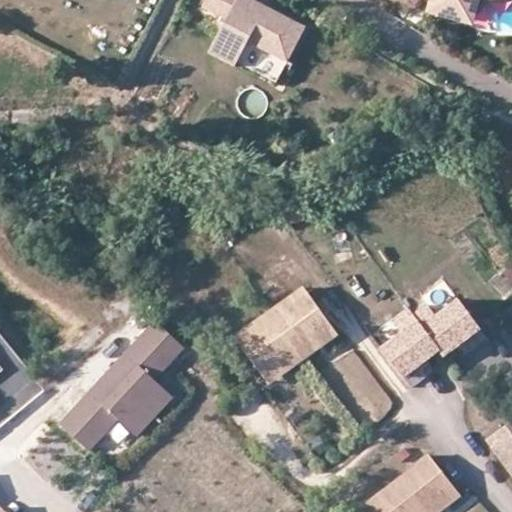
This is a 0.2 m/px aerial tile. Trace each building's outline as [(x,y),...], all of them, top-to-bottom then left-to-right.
[(249,41),(289,62),(307,27),(266,5),(264,9),(255,5),(257,1),(255,0),(206,0),(203,7),(215,12),(228,19),(221,33),(211,52),(236,66),(239,61),(249,41)] [(487,0),(491,1),(505,0),(433,0),(432,5),(436,13),(466,21),(473,17),(477,0),(487,0)] [(266,5),(257,1),(255,5),(264,9),(266,5)] [(289,62),(249,41),(239,61),(278,82),(289,62)] [(335,266),(353,263),(348,233),(331,236),(335,266)] [(308,295),(274,320),(307,363),(321,352),(313,342),(332,327),(308,295)] [(451,362),(488,335),(467,306),(444,323),(435,311),(421,321),(416,315),(402,326),(411,338),(389,354),(410,383),(447,356),(451,362)] [(307,363),(274,320),(242,344),(266,377),(285,364),(292,374),(307,363)] [(142,380),(130,393),(158,418),(176,399),(157,382),(186,349),(158,324),(123,362),(142,380)] [(340,338),(332,327),(313,342),(321,352),(340,338)] [(123,362),(111,375),(130,393),(142,380),(123,362)] [(285,364),(266,377),(274,387),(292,374),(285,364)] [(130,393),(111,375),(99,388),(118,406),(130,393)] [(158,418),(130,393),(118,406),(99,388),(63,427),(91,453),(121,421),(140,438),(158,418)] [(511,429),(492,444),(511,471),(511,429)] [(436,456),(402,481),(424,511),(458,485),(436,456)] [(422,511),(424,511),(402,481),(370,505),(375,511),(422,511)] [(458,485),(424,511),(425,511),(442,511),(465,495),(458,485)]
